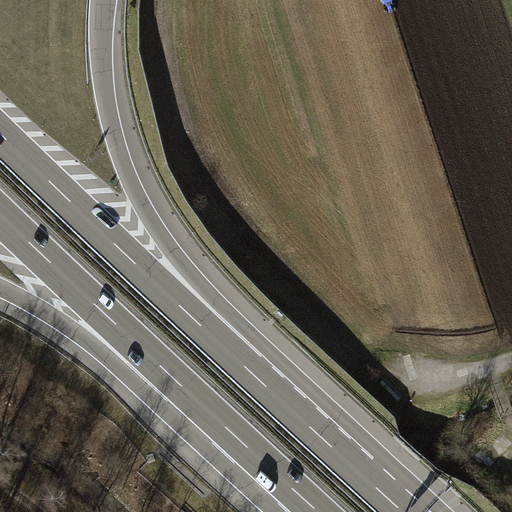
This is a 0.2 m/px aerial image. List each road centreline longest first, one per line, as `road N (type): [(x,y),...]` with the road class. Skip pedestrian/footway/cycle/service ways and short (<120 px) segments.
road 1 (motorway): [(246,367),(128,172),(107,94),(105,0)]
road 2 (motorway): [(0,214),(290,489)]
road 3 (motorway): [(0,290),(75,331),(290,489)]
road 4 (motorway): [(246,367),(0,132)]
road 5 (motorway): [(405,511),(246,367)]
